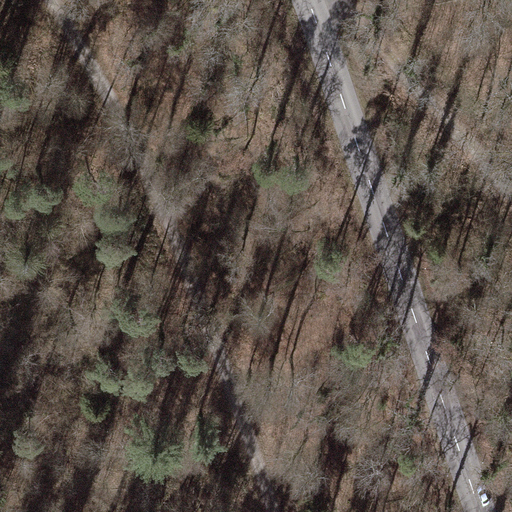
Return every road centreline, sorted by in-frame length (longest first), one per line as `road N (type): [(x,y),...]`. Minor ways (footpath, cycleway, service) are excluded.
road 1 (track): [(276,511),(196,286),(106,89),(52,0)]
road 2 (tertiary): [(481,511),(310,0)]
road 3 (track): [(331,0),(353,14),(511,195)]
